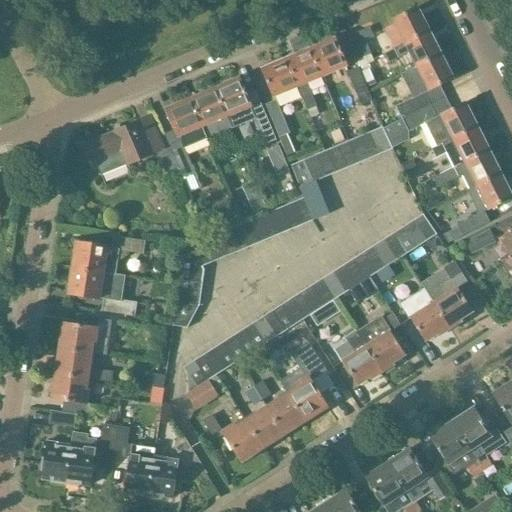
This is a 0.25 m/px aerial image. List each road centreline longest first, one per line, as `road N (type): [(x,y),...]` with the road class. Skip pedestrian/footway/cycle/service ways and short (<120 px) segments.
road 1 (residential): [(0,487),(53,119)]
road 2 (residential): [(511,338),(239,511)]
road 3 (residential): [(348,0),(53,119)]
